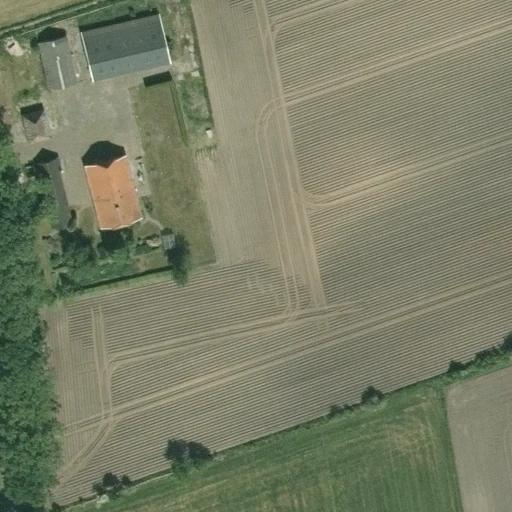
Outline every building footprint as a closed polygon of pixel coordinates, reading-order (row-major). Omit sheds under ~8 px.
[(158,14),(80,32),(91,79),(170,61),(158,14)] [(65,36),(38,42),(49,89),(76,83),(65,36)] [(50,136),(43,110),(40,97),(20,102),(23,114),(30,141),(50,136)] [(85,165),(101,227),(140,218),(124,155),(85,165)] [(74,222),(57,159),(36,165),(52,227),(74,222)] [(173,233),(161,236),(165,249),(176,246),(173,233)]
